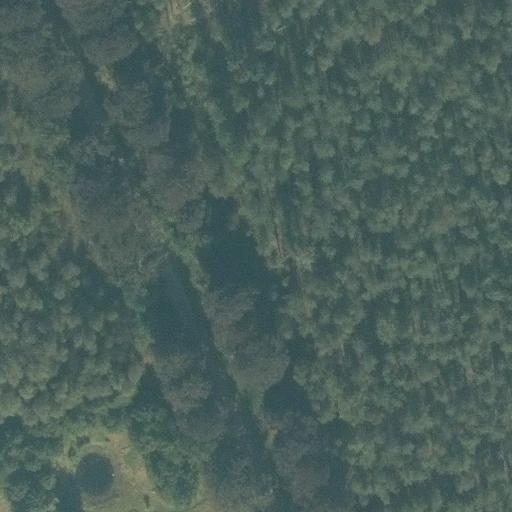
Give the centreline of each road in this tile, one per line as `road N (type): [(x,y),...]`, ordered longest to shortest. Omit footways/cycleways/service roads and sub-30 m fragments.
road 1 (track): [(44,0),(271,511)]
road 2 (track): [(136,0),(358,511)]
